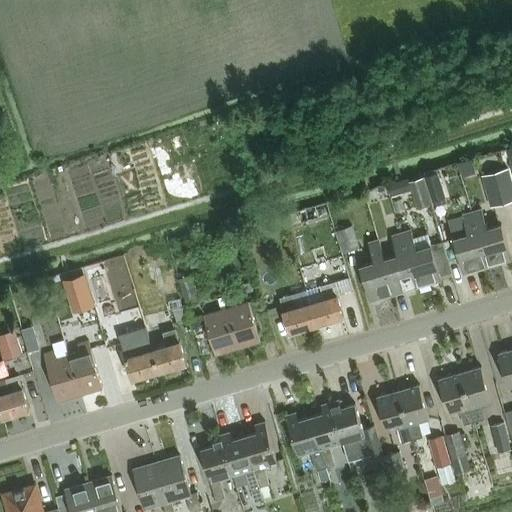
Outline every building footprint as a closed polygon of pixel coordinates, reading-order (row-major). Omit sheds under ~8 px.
[(466,172),(484,170),(482,156),(465,158),(466,172)] [(511,183),(507,168),(484,175),(493,206),(511,200),(511,183)] [(439,172),(425,176),(434,205),(448,201),(439,172)] [(418,209),(433,204),(425,177),(409,181),(412,191),(418,209)] [(412,191),(409,181),(408,178),(388,184),(392,197),(412,191)] [(472,212),(488,266),(511,259),(502,224),(488,228),(482,209),(472,212)] [(464,273),(488,266),(472,212),(449,219),(454,238),(464,273)] [(360,248),(353,225),(336,230),(343,253),(360,248)] [(402,233),(418,286),(442,279),(440,275),(431,245),(417,249),(411,230),(402,233)] [(395,293),(418,286),(402,233),(392,235),(398,255),(385,259),(395,293)] [(395,293),(385,259),(379,239),(369,242),(375,262),(361,266),(371,300),(395,293)] [(443,242),(431,245),(440,275),(452,271),(443,242)] [(86,273),(63,279),(73,313),(95,306),(86,273)] [(200,302),(192,275),(180,279),(188,306),(200,302)] [(325,298),(311,302),(317,324),(344,316),(338,294),(354,289),(350,277),(322,286),(325,298)] [(252,282),(244,285),(246,292),(254,290),(252,282)] [(293,295),(281,298),(285,310),(284,310),(291,332),(317,324),(311,302),(296,307),(293,295)] [(261,341),(251,308),(249,301),(227,307),(239,348),(261,341)] [(184,306),(173,309),(177,323),(188,320),(184,306)] [(239,348),(227,307),(205,314),(217,354),(239,348)] [(153,349),(160,371),(187,363),(180,341),(179,341),(176,329),(164,333),(168,345),(153,349)] [(15,330),(2,334),(10,359),(23,355),(15,330)] [(37,337),(25,341),(29,352),(40,349),(37,337)] [(160,371),(153,349),(139,353),(135,341),(124,344),(127,356),(126,357),(133,379),(160,371)] [(81,351),(70,354),(81,395),(103,388),(90,342),(79,345),(81,351)] [(511,349),(499,353),(509,387),(511,386),(511,349)] [(59,401),(81,395),(70,354),(58,358),(56,351),(45,355),(59,401)] [(460,373),(475,422),(485,419),(481,404),(492,401),(482,367),(460,373)] [(475,422),(460,373),(439,379),(449,413),(460,410),(464,425),(475,422)] [(0,394),(0,407),(3,417),(30,409),(23,387),(22,388),(19,375),(7,379),(11,391),(0,394)] [(398,391),(413,440),(423,437),(419,422),(430,418),(420,385),(398,391)] [(413,440),(398,391),(377,397),(387,431),(398,428),(402,443),(413,440)] [(331,402),(343,442),(348,462),(382,452),(374,425),(363,428),(356,403),(343,407),(340,399),(331,402)] [(324,413),(311,416),(326,467),(335,465),(329,446),(343,442),(331,402),(322,405),(324,413)] [(317,470),(326,467),(311,416),(299,420),(297,412),(287,415),(298,455),(312,451),(317,470)] [(258,432),(245,436),(261,487),(270,484),(264,465),(277,461),(266,422),(256,425),(258,432)] [(511,448),(505,422),(492,426),(499,453),(511,449),(511,448)] [(460,431),(445,436),(456,474),(471,469),(460,431)] [(261,487),(245,436),(233,440),(231,432),(221,435),(233,474),(246,470),(252,490),(261,487)] [(233,474),(221,435),(212,438),(214,445),(201,449),(216,500),(225,497),(220,478),(233,474)] [(445,436),(429,440),(436,467),(438,467),(451,463),(452,463),(445,436)] [(407,474),(400,450),(384,455),(390,479),(407,474)] [(160,461),(172,501),(186,496),(191,511),(193,511),(202,509),(197,492),(192,494),(180,455),(160,461)] [(175,511),(172,501),(160,461),(133,469),(145,509),(163,503),(166,511),(175,511)] [(451,463),(438,467),(442,485),(456,482),(451,463)] [(384,470),(368,474),(374,497),(391,492),(384,470)] [(122,511),(112,476),(91,482),(100,511),(122,511)] [(437,476),(425,479),(432,505),(445,501),(437,476)] [(100,511),(91,482),(65,490),(71,511),(100,511)] [(60,511),(59,508),(43,511),(36,485),(5,494),(9,511),(60,511)]
